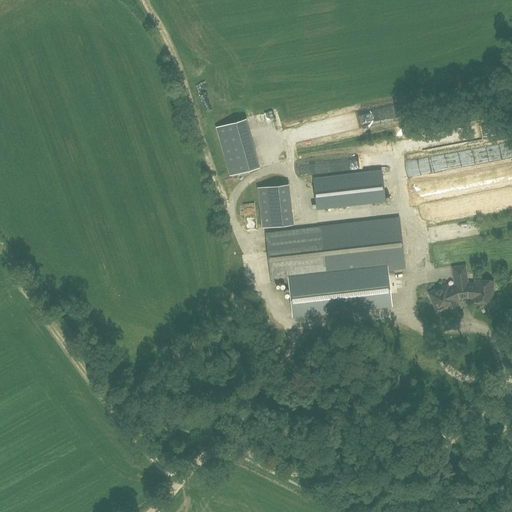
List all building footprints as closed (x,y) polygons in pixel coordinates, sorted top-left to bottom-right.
[(352,129),(365,128),(364,116),(352,116),(352,129)] [(260,166),(246,118),(217,126),(231,174),(260,166)] [(359,154),(360,159),(355,160),(356,168),(383,163),(381,150),(359,154)] [(317,208),(386,201),(382,170),(314,177),(317,208)] [(294,224),(289,183),(257,187),(262,228),(294,224)] [(399,218),(319,226),(266,232),(268,251),(271,281),(288,280),(291,304),(317,301),(318,313),(363,308),(362,298),(332,301),(332,300),(390,294),(387,269),(405,268),(399,218)] [(457,284),(459,298),(467,297),(473,298),(473,301),(482,302),(482,304),(491,304),(491,299),(489,299),(490,291),(492,291),(493,281),(475,279),(475,284),(467,283),(465,266),(453,268),(455,285),(457,284)] [(454,301),(459,298),(457,284),(455,285),(448,288),(447,285),(429,293),(437,311),(448,307),(449,309),(456,306),(454,301)] [(463,412),(441,432),(449,440),(471,420),(463,412)]
